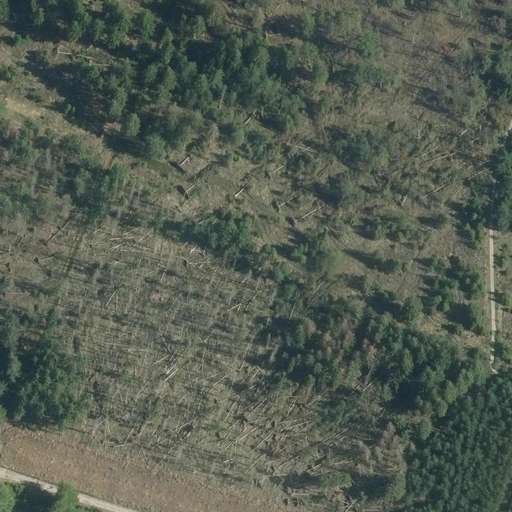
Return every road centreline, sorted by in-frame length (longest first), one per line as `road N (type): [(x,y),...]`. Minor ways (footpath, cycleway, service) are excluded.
road 1 (track): [(168,0),(0,431)]
road 2 (track): [(126,511),(0,472)]
